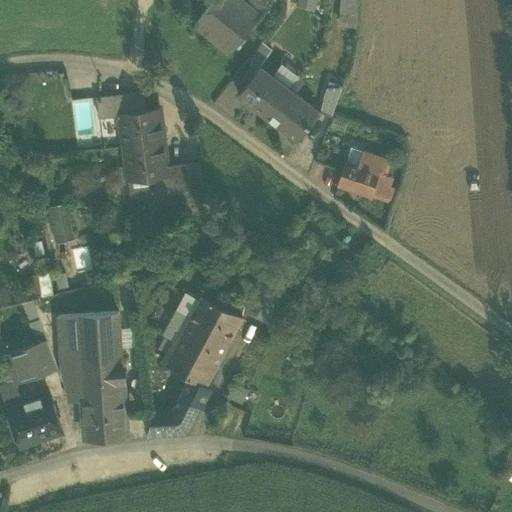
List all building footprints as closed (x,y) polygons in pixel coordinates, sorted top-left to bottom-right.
[(213,0),(194,23),(229,53),(261,13),(249,3),(245,0),(213,0)] [(251,0),(249,3),(261,13),(272,0),(251,0)] [(340,0),(339,18),(357,19),(358,0),(340,0)] [(227,81),(241,91),(257,70),(244,61),(227,81)] [(238,96),(265,117),(287,88),(259,67),(257,70),(241,91),(238,96)] [(319,110),(331,115),(342,85),(330,80),(319,110)] [(287,88),(265,117),(296,141),(310,122),(306,119),(314,108),(287,88)] [(97,96),(99,117),(120,114),(120,112),(145,109),(143,90),(97,96)] [(120,114),(124,145),(164,140),(160,107),(145,109),(120,112),(120,114)] [(167,165),(164,140),(124,145),(129,178),(153,175),(168,173),(167,165)] [(359,162),(363,149),(351,145),(346,158),(359,162)] [(363,149),(359,162),(380,169),(379,171),(383,173),(388,159),(388,157),(363,149)] [(377,180),(379,171),(380,169),(359,162),(346,158),(337,184),(371,196),(372,194),(377,180)] [(395,162),(388,159),(383,173),(391,175),(395,162)] [(200,161),(187,162),(190,189),(204,187),(200,161)] [(155,193),(190,189),(187,162),(167,165),(168,173),(153,175),(155,193)] [(379,171),(377,180),(390,185),(393,176),(391,175),(383,173),(379,171)] [(393,186),(390,185),(377,180),(372,194),(389,200),(393,186)] [(45,211),(54,243),(67,239),(58,208),(45,211)] [(239,307),(258,316),(272,287),(246,274),(239,289),(246,292),(239,307)] [(190,376),(206,384),(243,315),(202,294),(180,334),(177,333),(162,362),(190,376)] [(25,327),(31,344),(38,341),(38,343),(48,340),(41,321),(25,327)] [(79,330),(80,348),(121,345),(120,327),(79,330)] [(65,384),(71,416),(85,415),(81,365),(80,348),(79,330),(62,331),(65,384)] [(7,352),(17,379),(58,365),(48,340),(38,343),(38,341),(31,344),(7,352)] [(122,363),(121,345),(80,348),(81,365),(122,363)] [(85,415),(86,437),(127,435),(122,363),(81,365),(85,415)] [(153,409),(147,433),(187,431),(210,386),(206,384),(190,376),(173,408),(153,409)] [(0,385),(0,387),(6,404),(23,398),(17,379),(0,385)] [(49,390),(23,398),(6,404),(20,445),(38,440),(38,439),(63,430),(49,390)]
